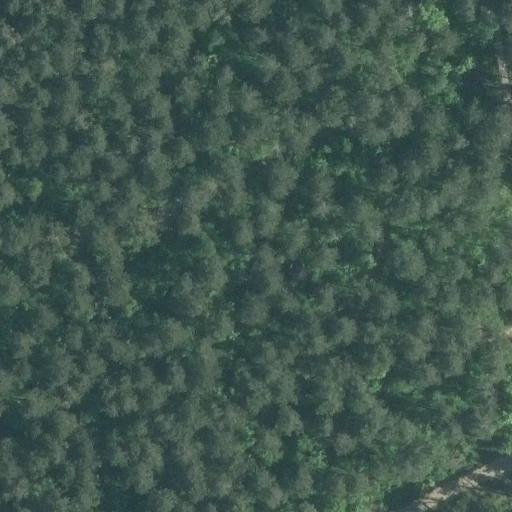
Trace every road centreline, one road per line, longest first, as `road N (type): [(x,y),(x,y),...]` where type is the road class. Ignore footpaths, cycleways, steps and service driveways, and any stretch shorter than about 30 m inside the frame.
road 1 (unknown): [(511,334),(336,361),(285,387),(245,444),(179,511)]
road 2 (unknown): [(136,0),(70,22),(0,67)]
